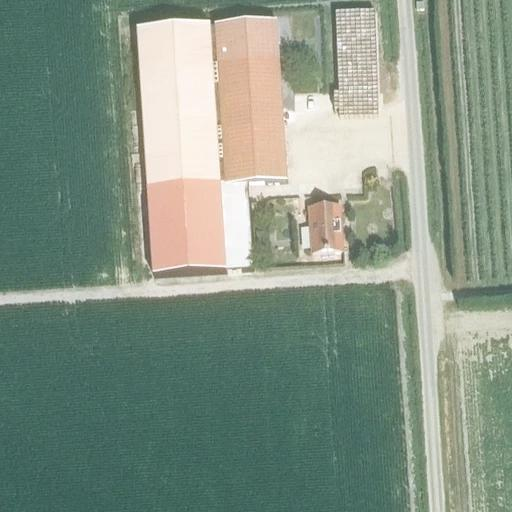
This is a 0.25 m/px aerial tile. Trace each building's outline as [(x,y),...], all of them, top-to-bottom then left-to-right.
[(211,29),(139,34),(149,194),(155,280),(227,276),(221,187),(227,187),(227,189),(249,188),(288,186),(278,24),(217,28),(217,31),(211,31),(211,29)] [(327,36),(317,37),(317,48),(328,47),(327,36)] [(387,168),(378,169),(378,179),(388,178),(387,168)] [(341,210),(309,212),(312,257),(344,255),(341,210)] [(270,245),(259,245),(259,256),(270,256),(270,245)]
